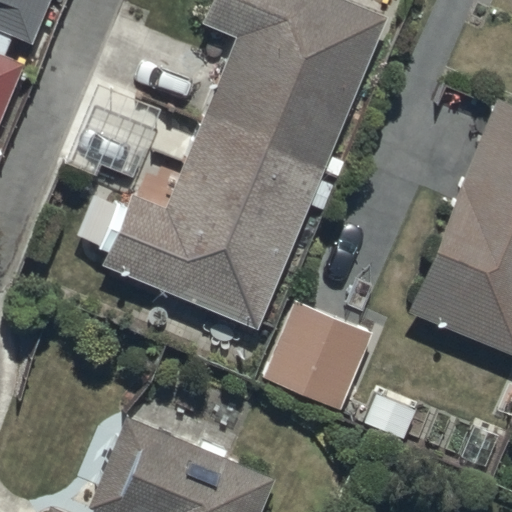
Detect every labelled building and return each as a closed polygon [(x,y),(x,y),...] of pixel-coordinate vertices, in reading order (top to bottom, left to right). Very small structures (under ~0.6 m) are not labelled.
[(45,0),(0,0),(0,106),(15,71),(0,65),(9,43),(25,50),(45,0)] [(129,201),(100,268),(253,334),(386,26),(324,0),(211,0),(199,31),(231,45),(158,213),(129,201)] [(511,111),(494,104),(405,316),(511,360),(511,111)] [(367,336),(289,306),(260,382),(338,411),(367,336)] [(257,511),(269,484),(120,423),(84,511),(257,511)]
